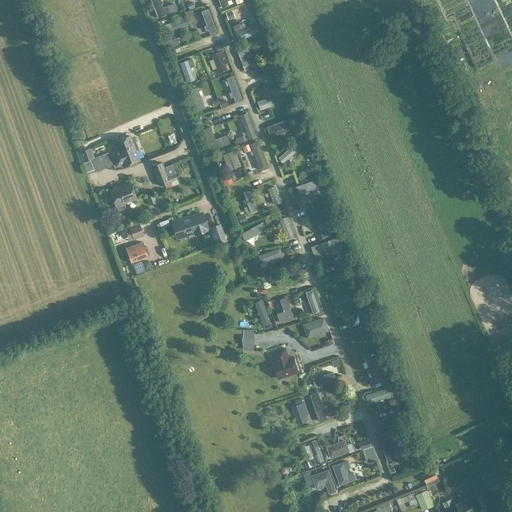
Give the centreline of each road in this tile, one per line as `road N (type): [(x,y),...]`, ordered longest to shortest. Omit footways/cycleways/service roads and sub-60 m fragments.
road 1 (residential): [(212,0),(387,476)]
road 2 (unclassified): [(511,241),(408,0)]
road 3 (residential): [(135,0),(209,199)]
